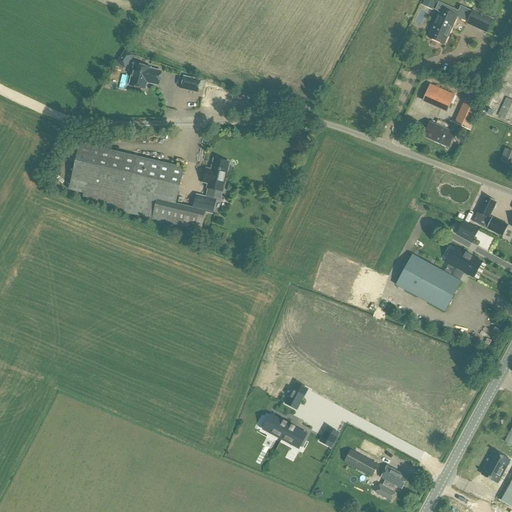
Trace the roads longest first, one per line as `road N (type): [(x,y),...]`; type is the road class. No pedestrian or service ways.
road 1 (unclassified): [(511,193),(319,122),(100,124),(60,117),(0,89)]
road 2 (tertiary): [(426,511),(511,353)]
